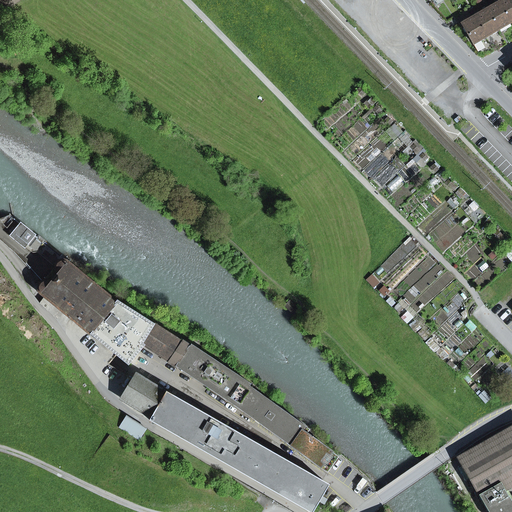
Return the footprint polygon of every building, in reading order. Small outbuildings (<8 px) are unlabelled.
[(511,0),(502,0),(498,2),(510,22),(511,20),(511,0)] [(486,9),(497,29),(510,22),(498,2),(486,9)] [(474,16),(486,35),(497,29),(486,9),(474,16)] [(462,24),(473,43),(480,39),(486,35),(474,16),(462,24)] [(478,52),(485,48),(480,39),(473,43),(478,52)] [(22,245),(25,247),(35,235),(21,224),(17,229),(11,236),(22,245)] [(42,294),(69,263),(64,261),(60,262),(57,266),(40,286),(40,290),(42,294)] [(116,302),(69,263),(42,294),(45,296),(100,341),(116,355),(129,365),(144,346),(143,344),(155,324),(118,301),(116,302)] [(292,297),(286,304),(295,314),(302,307),(292,297)] [(144,346),(176,366),(190,347),(155,324),(143,344),(144,346)] [(123,403),(126,398),(125,398),(136,381),(110,365),(78,336),(75,348),(99,381),(113,395),(123,403)] [(306,434),(309,430),(249,386),(250,384),(191,345),(190,347),(176,366),(236,406),(327,472),(338,457),(306,434)] [(152,415),(164,395),(138,379),(136,381),(125,398),(126,398),(152,415)] [(308,435),(312,429),(250,384),(249,386),(309,430),(306,434),(308,435)] [(312,511),(318,502),(321,496),(328,485),(266,449),(166,392),(150,420),(309,511),(312,511)] [(120,427),(139,440),(146,429),(127,416),(120,427)] [(511,435),(461,465),(487,511),(511,511),(511,503),(500,482),(511,475),(511,435)] [(78,462),(70,459),(66,466),(74,469),(78,462)] [(327,499),(321,496),(318,502),(323,505),(327,499)]
